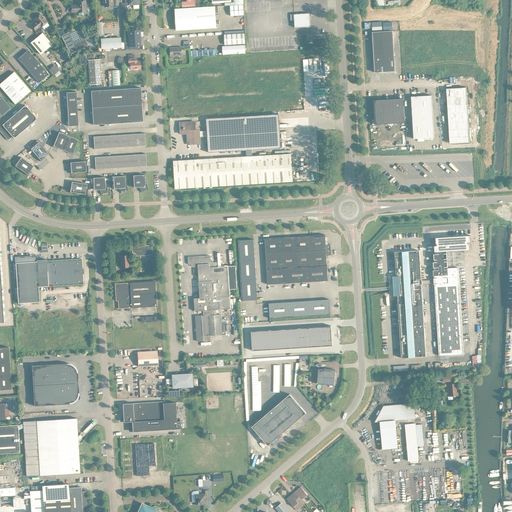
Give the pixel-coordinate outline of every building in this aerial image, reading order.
[(78,10),(86,10),(85,0),(77,0),(78,3),(71,3),(72,10),(78,10)] [(243,3),(230,3),(231,14),(244,13),(243,3)] [(214,25),(213,5),(197,6),(183,6),(178,7),(179,27),(214,25)] [(31,24),(35,28),(40,24),(41,25),(47,20),(40,12),(34,17),(36,19),(31,24)] [(294,13),(295,26),(310,25),(309,12),(294,13)] [(373,21),(372,21),(372,22),(372,30),(382,29),(382,22),(382,21),(382,20),(373,21)] [(385,21),(383,21),(383,22),(384,29),(393,28),(392,22),(392,21),(392,20),(385,21)] [(40,24),(35,28),(38,34),(30,41),(40,52),(52,42),(42,31),(43,30),(41,25),(40,24)] [(61,34),(70,52),(88,43),(79,25),(61,34)] [(128,29),(129,45),(141,44),(140,28),(128,29)] [(372,30),(375,71),(395,69),(393,29),(372,30)] [(224,33),(225,43),(245,42),(245,31),(224,33)] [(100,37),(101,47),(121,46),(120,35),(100,37)] [(313,37),(314,46),(326,45),(325,36),(313,37)] [(170,46),(171,54),(182,53),(182,45),(170,46)] [(18,56),(39,81),(49,72),(28,48),(18,56)] [(131,68),(134,68),(135,69),(137,69),(137,68),(137,67),(140,67),(140,59),(136,59),(135,59),(135,56),(128,56),(129,64),(130,64),(131,68)] [(88,58),(89,83),(101,82),(100,57),(88,58)] [(56,64),(50,69),(54,73),(60,68),(56,64)] [(112,84),(120,83),(119,68),(111,69),(112,84)] [(0,81),(0,84),(15,102),(30,89),(14,70),(0,81)] [(91,89),(93,123),(143,120),(141,86),(91,89)] [(467,86),(447,87),(450,142),(470,141),(467,86)] [(66,90),(68,124),(78,124),(76,90),(66,90)] [(411,95),(414,137),(434,136),(432,94),(416,95),(412,95),(411,95)] [(0,96),(0,112),(1,114),(10,106),(1,95),(0,96)] [(375,121),(376,123),(405,121),(403,97),(379,98),(374,98),(375,121)] [(0,122),(0,129),(7,137),(12,134),(14,136),(37,117),(25,103),(6,119),(5,118),(0,122)] [(206,117),(209,151),(281,146),(279,112),(206,117)] [(180,132),(181,132),(187,131),(188,142),(200,142),(199,128),(196,128),(195,120),(180,121),(180,128),(180,132)] [(60,147),(63,148),(68,134),(59,130),(55,139),(54,139),(55,139),(54,139),(52,145),(58,147),(58,146),(60,147)] [(93,135),(94,147),(145,144),(144,131),(93,135)] [(68,134),(63,148),(65,149),(67,150),(67,151),(73,153),(75,147),(74,147),(78,138),(68,134)] [(45,155),(48,152),(38,140),(31,147),(37,155),(36,155),(41,159),(45,155)] [(94,155),(95,168),(146,164),(146,165),(146,152),(145,152),(94,155)] [(173,159),(175,187),(293,180),(291,152),(173,159)] [(23,170),(28,174),(31,168),(30,168),(33,164),(21,155),(15,164),(23,169),(23,170)] [(76,170),(86,169),(85,159),(70,160),(71,165),(70,166),(70,165),(70,172),(77,171),(76,171),(76,170)] [(148,187),(145,179),(144,173),(133,173),(134,185),(139,185),(141,190),(148,187)] [(128,188),(125,180),(124,174),(113,175),(114,187),(119,186),(121,191),(128,188)] [(108,190),(105,181),(104,175),(93,176),(94,188),(99,188),(101,192),(108,190)] [(75,191),(85,192),(87,182),(72,180),(71,185),(70,185),(70,184),(69,190),(75,191)] [(326,254),(331,253),(331,243),(326,243),(325,233),(265,237),(268,283),(328,279),(326,254)] [(397,284),(401,356),(426,355),(422,284),(434,281),(434,282),(439,354),(464,352),(458,266),(448,266),(447,249),(469,248),(469,242),(468,242),(468,240),(470,239),(469,234),(471,234),(446,235),(446,237),(443,238),(443,235),(436,236),(436,242),(437,241),(437,244),(434,244),(435,250),(436,250),(435,252),(434,252),(434,258),(435,258),(435,260),(433,260),(433,266),(434,266),(434,268),(433,268),(433,274),(436,274),(436,276),(434,277),(434,278),(422,278),(422,277),(421,277),(419,249),(395,250),(396,274),(393,274),(393,285),(397,284)] [(238,238),(242,299),(257,298),(254,237),(238,238)] [(131,244),(132,254),(152,253),(151,243),(131,244)] [(120,254),(121,266),(129,265),(128,253),(120,254)] [(211,258),(211,254),(210,254),(189,255),(188,256),(189,262),(189,263),(192,263),(192,264),(192,265),(198,265),(200,293),(195,293),(196,296),(194,296),(195,309),(203,309),(203,314),(195,314),(197,339),(210,338),(209,334),(222,333),(221,313),(216,313),(216,308),(231,307),(229,288),(237,287),(236,263),(217,265),(217,260),(213,260),(213,259),(212,258),(211,258)] [(68,283),(83,282),(81,257),(36,260),(36,259),(15,261),(18,301),(39,300),(38,285),(68,283)] [(118,299),(118,307),(128,306),(128,305),(131,305),(131,306),(156,304),(155,279),(129,281),(129,282),(127,282),(127,281),(115,282),(115,294),(118,299)] [(270,317),(330,313),(329,297),(269,301),(270,317)] [(331,338),(331,337),(332,337),(332,336),(331,336),(331,335),(332,335),(332,334),(331,334),(331,333),(332,333),(331,333),(331,332),(331,331),(331,330),(331,329),(331,324),(251,329),(252,349),(332,344),(332,338),(331,338)] [(0,387),(11,387),(8,345),(0,345),(0,387)] [(137,350),(138,365),(158,364),(157,349),(137,350)] [(31,363),(32,374),(34,404),(69,402),(69,401),(71,401),(72,400),(74,399),(75,398),(76,396),(77,395),(77,393),(78,391),(77,371),(76,371),(76,369),(75,367),(74,366),(73,365),(72,363),(70,363),(68,362),(66,362),(66,361),(31,363)] [(317,382),(334,383),(335,368),(318,367),(317,382)] [(171,373),(172,386),(192,385),(191,372),(171,373)] [(448,388),(449,388),(449,394),(457,394),(457,393),(458,393),(458,390),(457,390),(456,382),(447,383),(448,388)] [(252,425),(268,444),(306,411),(290,392),(252,425)] [(125,417),(123,417),(123,420),(131,420),(132,430),(180,427),(180,419),(176,419),(175,400),(162,401),(162,399),(122,402),(122,405),(124,405),(125,417)] [(415,417),(414,401),(384,404),(375,420),(378,420),(378,424),(380,426),(382,448),(397,446),(395,418),(415,417)] [(22,419),(26,474),(79,471),(76,416),(22,419)] [(414,422),(403,422),(405,458),(416,457),(414,422)] [(0,451),(19,451),(18,423),(0,423),(0,451)] [(42,488),(29,489),(30,511),(50,511),(70,510),(82,510),(82,509),(88,509),(87,490),(81,490),(80,485),(69,486),(68,482),(41,483),(42,488)] [(297,491),(295,493),(303,502),(306,500),(302,496),(306,492),(300,485),(295,489),(297,491)] [(195,500),(195,503),(205,502),(205,496),(208,496),(208,489),(204,489),(205,492),(198,493),(198,489),(193,489),(191,491),(192,500),(195,500)] [(295,493),(293,495),(291,493),(286,497),(295,507),(300,504),(301,504),(303,502),(295,493)] [(275,506),(280,511),(289,511),(281,501),(275,506)]
